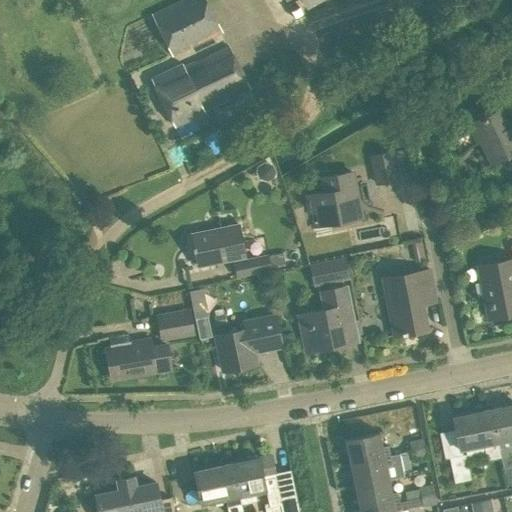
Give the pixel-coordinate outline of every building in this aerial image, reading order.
[(172,57),(223,33),(206,0),(181,0),(152,14),(172,57)] [(249,89),(227,46),(182,68),(180,64),(151,79),(175,127),(204,113),(204,112),(249,89)] [(511,152),(511,122),(505,108),(469,124),(477,143),(485,139),(495,161),(511,152)] [(375,184),(399,180),(394,150),(370,154),(375,184)] [(307,196),(313,227),(361,217),(352,172),(321,178),(324,193),(307,196)] [(199,266),(245,257),(238,225),(192,234),(199,266)] [(416,263),(426,261),(422,241),(412,243),(416,263)] [(511,314),(511,245),(511,246),(511,251),(511,260),(484,266),(486,281),(475,283),(477,297),(484,296),(489,319),(511,314)] [(286,267),(283,252),(268,255),(268,254),(233,261),(237,278),(286,267)] [(315,288),(350,280),(345,256),(310,264),(315,288)] [(394,336),(427,329),(422,304),(436,302),(429,270),(415,273),(416,278),(384,284),(394,336)] [(326,348),(360,341),(348,284),(318,291),(322,310),(299,315),(305,347),(325,343),(326,348)] [(200,339),(212,336),(201,286),(189,289),(200,339)] [(161,342),(195,336),(190,308),(156,314),(161,342)] [(275,312),(242,319),(244,330),(216,336),(223,371),(256,364),(254,351),(263,349),(264,351),(282,347),(275,312)] [(150,341),(129,345),(127,335),(108,338),(110,348),(107,349),(112,379),(173,369),(168,341),(150,345),(150,341)] [(502,457),(501,457),(503,469),(511,467),(511,451),(510,439),(511,438),(511,405),(479,412),(482,426),(495,424),(502,457)] [(486,460),(501,457),(502,457),(495,424),(482,426),(479,412),(454,417),(460,450),(483,445),(486,460)] [(351,463),(390,455),(388,446),(382,447),(379,433),(346,440),(351,463)] [(423,438),(409,441),(411,451),(425,448),(423,438)] [(428,458),(425,448),(411,451),(412,459),(413,461),(428,458)] [(271,455),(222,466),(225,481),(236,479),(241,505),(242,504),(256,502),(255,493),(266,490),(263,478),(275,475),(271,455)] [(390,455),(351,463),(356,487),(389,480),(386,466),(392,465),(392,463),(390,455)] [(452,471),(468,467),(466,455),(449,458),(452,471)] [(239,511),(243,511),(242,504),(241,505),(236,479),(225,481),(222,466),(195,471),(201,504),(226,499),(227,511),(239,511)] [(468,467),(452,471),(454,483),(471,480),(468,467)] [(291,472),(281,474),(269,494),(271,505),(264,507),(265,511),(299,511),(292,472),(291,472)] [(119,490),(96,495),(99,511),(174,511),(171,497),(159,500),(156,482),(136,487),(134,477),(117,480),(119,490)] [(389,480),(356,487),(361,510),(400,502),(398,492),(392,493),(389,480)] [(421,497),(434,494),(432,484),(419,487),(419,489),(404,492),(406,500),(421,497)] [(434,494),(421,497),(423,507),(437,504),(434,494)] [(481,502),(483,511),(494,511),(492,500),(481,502)] [(400,502),(361,510),(361,511),(397,511),(402,511),(400,502)] [(472,511),(483,511),(481,502),(471,504),(472,511)]
